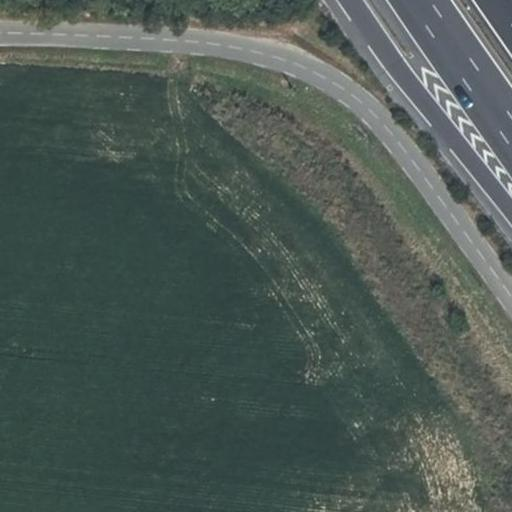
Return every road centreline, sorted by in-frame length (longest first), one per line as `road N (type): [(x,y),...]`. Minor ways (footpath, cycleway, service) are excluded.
road 1 (unclassified): [(511,297),(373,115),(321,75),(231,46),(0,31)]
road 2 (motorway): [(350,0),(511,212)]
road 3 (motorway): [(418,0),(511,132)]
